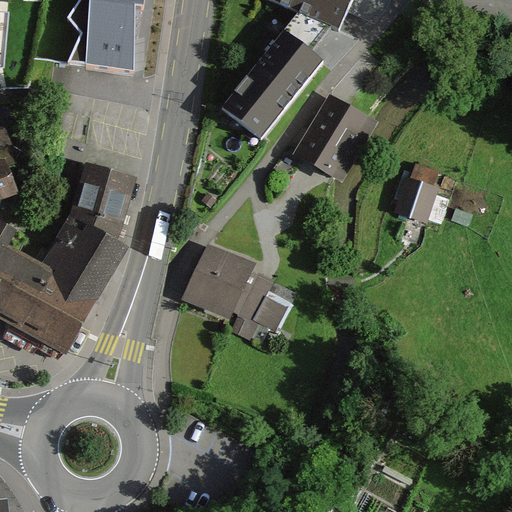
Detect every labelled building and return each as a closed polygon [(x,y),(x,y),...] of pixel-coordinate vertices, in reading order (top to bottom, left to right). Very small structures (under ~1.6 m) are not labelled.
[(146,0),(81,0),(84,4),(68,26),(82,41),(68,73),(134,83),(134,22),(144,21),(146,0)] [(355,0),(272,0),(301,13),(340,32),(355,0)] [(300,43),(284,31),(223,108),(261,141),(325,61),(300,43)] [(313,123),(294,155),(344,183),(380,121),(330,93),(313,123)] [(0,201),(18,194),(6,160),(0,162),(0,201)] [(86,163),(71,215),(119,240),(138,178),(86,163)] [(441,171),(416,163),(398,215),(428,225),(442,187),(436,185),(441,171)] [(53,269),(96,300),(130,246),(119,240),(71,215),(43,264),(53,269)] [(0,318),(20,330),(53,269),(43,264),(21,251),(30,236),(0,218),(0,318)] [(245,258),(209,243),(183,300),(230,322),(234,312),(253,272),(256,263),(245,258)] [(20,330),(67,356),(96,300),(53,269),(20,330)] [(274,284),(275,281),(260,273),(258,276),(253,272),(234,312),(240,314),(231,332),(250,341),(259,324),(278,333),(298,296),(274,284)] [(0,511),(10,511),(9,498),(0,499),(0,511)]
